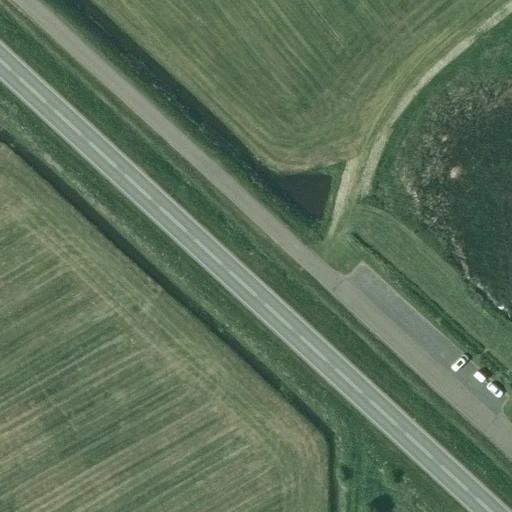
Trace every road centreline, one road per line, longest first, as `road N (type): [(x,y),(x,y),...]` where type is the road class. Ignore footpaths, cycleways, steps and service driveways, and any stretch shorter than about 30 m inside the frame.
road 1 (trunk): [(489,511),(0,61)]
road 2 (unclassified): [(25,0),(511,441)]
road 3 (track): [(311,262),(341,225),(373,129)]
